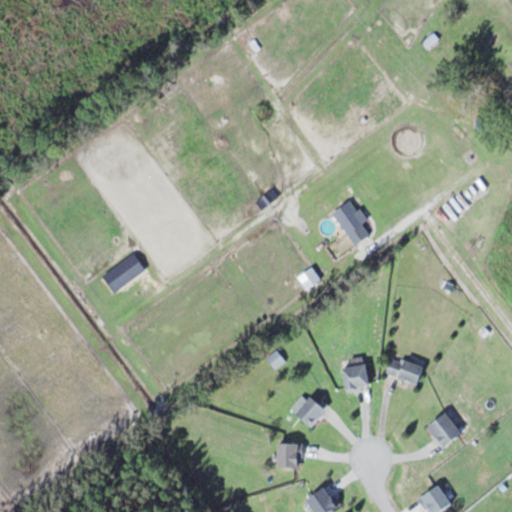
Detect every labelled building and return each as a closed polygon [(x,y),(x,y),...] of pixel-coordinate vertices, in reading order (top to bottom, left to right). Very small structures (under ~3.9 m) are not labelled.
[(493,88),(502,93),(511,74),(511,70),(505,66),(493,88)] [(388,371),(420,386),(428,367),(397,353),(388,371)] [(375,384),(370,362),(346,367),(351,389),(375,384)] [(330,408),(316,394),(300,411),(313,425),(330,408)] [(429,427),(445,448),(467,431),(450,410),(429,427)] [(304,442),(282,442),(282,465),(304,465),(304,442)] [(421,497),(430,511),(443,511),(456,504),(443,483),(421,497)] [(334,511),(343,506),(329,486),(310,499),(319,511),(334,511)]
